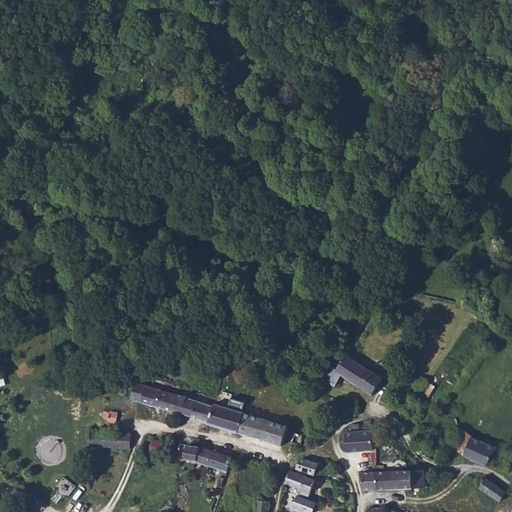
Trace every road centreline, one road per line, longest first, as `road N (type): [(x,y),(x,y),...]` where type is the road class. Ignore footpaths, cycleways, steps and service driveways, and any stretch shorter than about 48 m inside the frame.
road 1 (track): [(359,511),(367,502),(445,493),(470,466),(423,462),(395,421),(302,375),(249,303)]
road 2 (track): [(277,511),(276,453),(157,417),(139,434),(106,511)]
